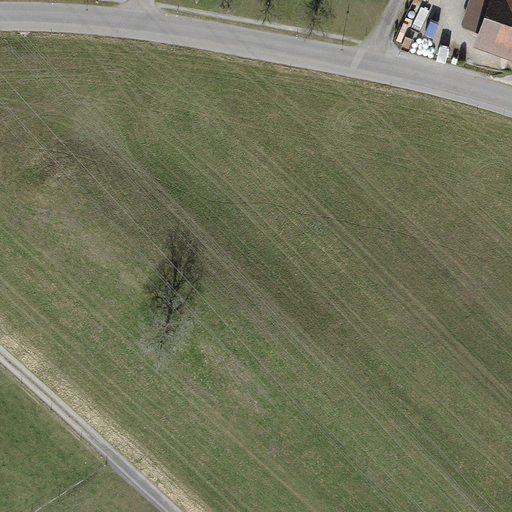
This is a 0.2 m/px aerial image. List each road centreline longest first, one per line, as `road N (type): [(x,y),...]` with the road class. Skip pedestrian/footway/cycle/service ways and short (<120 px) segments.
road 1 (tertiary): [(0,15),(108,23),(511,103)]
road 2 (track): [(175,511),(0,356)]
